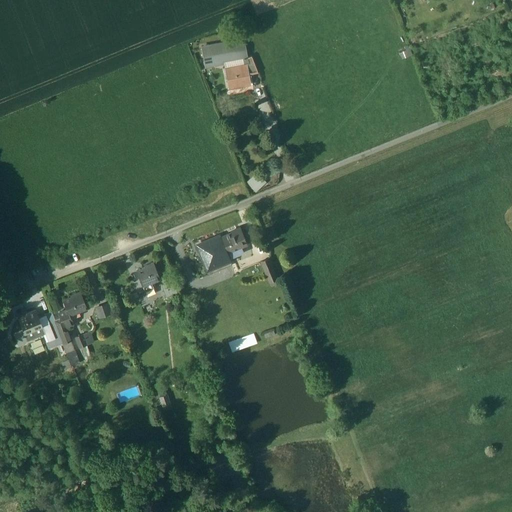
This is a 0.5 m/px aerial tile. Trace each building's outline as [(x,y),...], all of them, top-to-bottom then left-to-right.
[(241,41),(202,48),(205,64),(244,57),(241,41)] [(257,70),(251,56),(246,58),(251,72),(257,70)] [(238,69),(225,71),(228,88),(235,87),(236,91),(244,90),(243,83),(249,82),(246,63),(238,65),(238,69)] [(255,191),(266,182),(258,171),(246,180),(255,191)] [(239,227),(231,230),(231,232),(221,235),(228,251),(239,246),(246,243),(239,227)] [(221,235),(199,244),(209,269),(231,260),(228,251),(221,235)] [(239,246),(229,250),(232,255),(240,252),(238,249),(240,248),(239,246)] [(276,278),(268,258),(260,261),(269,281),(276,278)] [(153,262),(144,265),(144,267),(136,270),(142,285),(151,282),(159,279),(153,262)] [(172,281),(161,285),(165,297),(177,292),(172,281)] [(151,282),(142,285),(144,291),(153,287),(151,282)] [(79,291),(71,295),(71,296),(63,299),(67,309),(70,318),(71,318),(79,314),(78,311),(86,308),(79,291)] [(95,306),(99,318),(113,312),(108,300),(95,306)] [(41,326),(35,309),(26,313),(27,314),(18,317),(24,333),(41,326)] [(67,309),(58,313),(60,318),(62,318),(65,326),(73,323),(71,318),(70,318),(67,309)] [(55,321),(51,311),(44,313),(48,324),(55,321)] [(65,326),(62,318),(60,318),(55,320),(57,324),(56,324),(63,342),(70,340),(65,326)] [(63,342),(56,324),(50,326),(55,338),(46,342),(49,348),(55,345),(63,342)] [(41,326),(24,333),(27,339),(44,332),(41,326)] [(253,334),(228,342),(231,351),(256,342),(253,334)] [(82,335),(75,337),(79,347),(85,345),(82,335)] [(70,340),(64,342),(67,352),(74,349),(70,340)] [(63,342),(55,345),(63,368),(71,366),(68,357),(67,352),(64,342),(63,342)] [(76,354),(68,357),(71,366),(79,363),(76,354)] [(164,390),(157,393),(163,410),(170,408),(164,390)]
